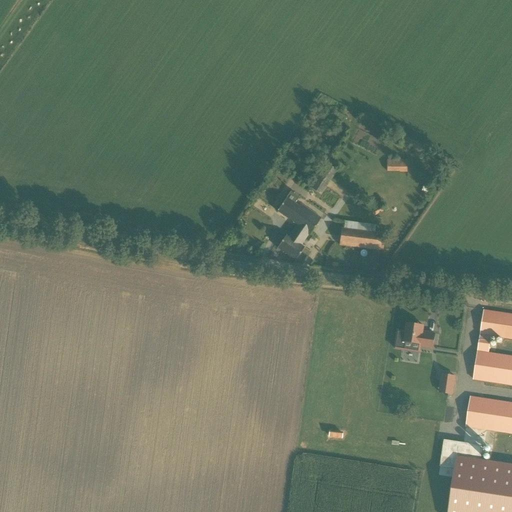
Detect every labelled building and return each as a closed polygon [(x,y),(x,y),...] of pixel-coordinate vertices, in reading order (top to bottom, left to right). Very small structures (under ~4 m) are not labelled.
[(408,172),(408,160),(387,159),(387,172),(408,172)] [(327,164),(311,188),(319,193),(335,169),(327,164)] [(291,191),(286,198),(277,212),(297,225),(288,237),(286,236),(286,235),(277,248),(278,249),(278,248),(295,260),(295,261),(304,248),(301,246),(305,240),(299,236),(303,230),(310,234),(309,235),(310,235),(321,219),(306,208),(300,204),(298,206),(294,204),(299,197),(291,191)] [(374,216),(386,209),(381,200),(369,207),(374,216)] [(375,232),(376,225),(366,224),(365,230),(344,228),(342,228),(340,245),(379,250),(382,233),(375,232)] [(511,314),(484,311),(480,334),(474,379),(511,385),(511,356),(489,353),(491,336),(511,339),(511,314)] [(433,349),(434,344),(435,334),(423,332),(424,326),(407,323),(404,345),(421,347),(433,349)] [(455,395),(456,375),(441,374),(440,394),(455,395)] [(511,433),(511,403),(471,397),(466,427),(511,433)] [(455,470),(448,511),(511,511),(511,464),(481,459),(457,456),(455,470)]
